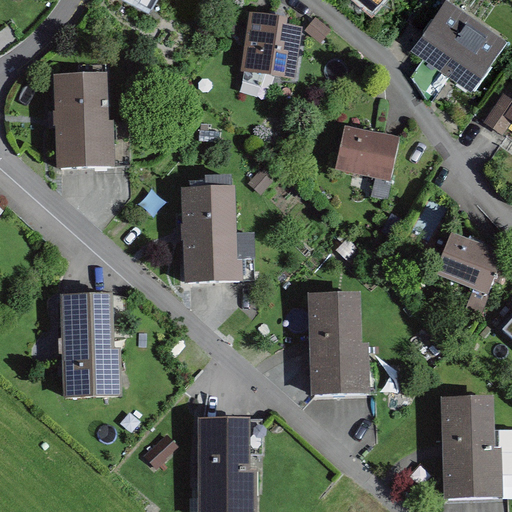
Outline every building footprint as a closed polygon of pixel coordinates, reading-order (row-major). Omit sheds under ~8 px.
[(131,0),(153,12),(159,0),(131,0)] [(430,101),(450,72),(474,88),(508,39),(505,36),(506,34),(457,0),(441,0),(411,45),(424,54),(411,73),(430,101)] [(292,27),(252,22),(244,79),(296,86),(303,34),(291,32),(292,27)] [(115,78),(56,80),(60,172),(119,170),(115,78)] [(511,98),(503,93),(483,122),(503,136),(511,122),(511,98)] [(388,183),(396,143),(345,132),(337,172),(388,183)] [(240,191),(185,194),(189,286),(244,283),(240,191)] [(0,219),(9,209),(0,200),(0,219)] [(508,257),(458,238),(443,276),(477,289),(470,308),(486,314),(508,257)] [(364,296),(313,297),(316,398),(375,396),(373,348),(366,348),(364,296)] [(123,298),(65,300),(68,401),(126,399),(123,298)] [(511,321),(500,333),(511,344),(511,321)] [(500,397),(446,400),(451,501),(505,498),(500,397)] [(261,511),(260,422),(200,423),(200,511),(261,511)]
